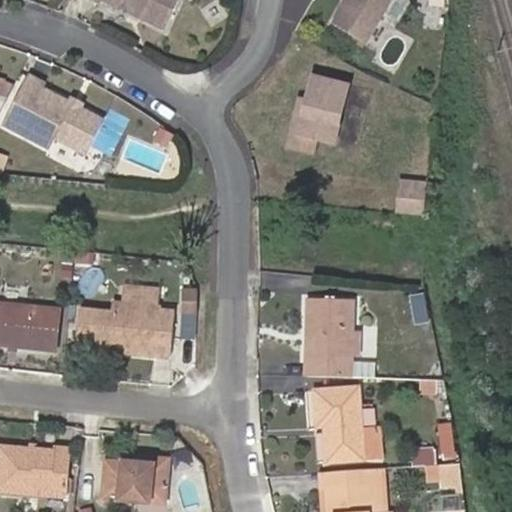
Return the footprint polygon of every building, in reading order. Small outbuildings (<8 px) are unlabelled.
[(95,0),(105,5),(106,2),(168,31),(182,0),(95,0)] [(373,43),(393,0),(343,0),(332,24),(373,43)] [(290,146),(316,153),(319,140),(337,145),(353,81),(308,70),(290,146)] [(49,85),(35,78),(8,129),(51,151),(57,140),(88,157),(107,121),(46,90),(49,85)] [(8,82),(0,79),(0,93),(5,95),(8,82)] [(0,149),(0,166),(7,168),(11,152),(0,149)] [(397,210),(426,212),(428,185),(399,183),(397,210)] [(121,279),(119,298),(152,301),(153,281),(121,279)] [(179,333),(197,335),(202,286),(184,285),(179,333)] [(304,372),(348,374),(349,348),(350,331),(350,330),(351,296),(308,293),(307,324),(316,325),(315,334),(306,333),(304,372)] [(124,341),(123,349),(169,353),(173,306),(157,305),(158,302),(152,301),(110,297),(109,307),(75,303),(72,344),(111,348),(111,339),(124,341)] [(0,341),(8,342),(16,343),(54,346),(58,308),(0,301),(0,341)] [(307,324),(306,333),(315,334),(316,325),(307,324)] [(350,331),(349,348),(359,348),(360,331),(350,331)] [(111,348),(123,349),(124,341),(111,339),(111,348)] [(331,428),(324,429),(326,456),(363,455),(359,382),(315,384),(317,422),(318,422),(324,421),(330,421),(331,428)] [(28,446),(28,447),(38,448),(38,447),(38,441),(28,440),(28,446)] [(53,449),(71,451),(72,444),(54,443),(53,449)] [(38,448),(28,447),(0,444),(0,488),(66,495),(71,451),(53,449),(38,448)] [(417,463),(428,463),(429,484),(461,482),(460,462),(438,463),(437,444),(416,445),(417,463)] [(104,495),(166,500),(172,455),(139,451),(138,460),(108,457),(104,495)] [(372,511),(370,465),(321,467),(322,485),(327,484),(328,511),(372,511)]
